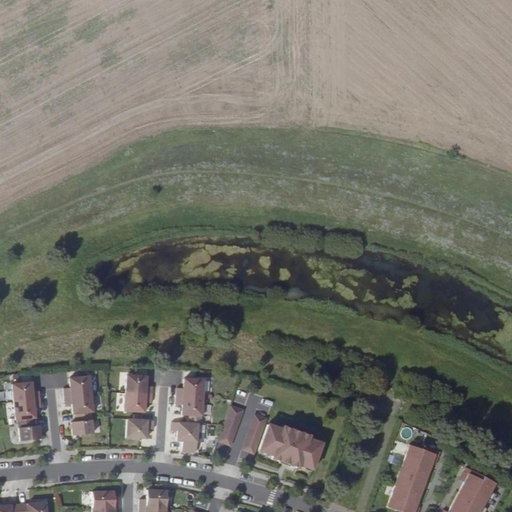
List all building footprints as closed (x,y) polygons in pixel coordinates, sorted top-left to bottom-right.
[(126,375),(125,393),(152,395),(152,387),(146,386),(146,376),(126,375)] [(88,376),(68,378),(69,388),(63,388),(64,396),(90,394),(88,376)] [(176,388),(175,396),(202,398),(203,380),(183,378),(182,388),(176,388)] [(11,384),(13,402),(39,399),(38,391),(32,392),(31,382),(11,384)] [(125,393),(124,411),(144,413),(145,403),(151,403),(152,395),(125,393)] [(90,394),(64,396),(65,405),(71,404),(72,414),(75,413),(90,412),(92,412),(90,394)] [(202,398),(175,396),(175,404),(181,405),(180,415),(200,416),(202,398)] [(15,420),(17,420),(32,418),(35,418),(34,408),(40,407),(39,399),(13,402),(15,420)] [(243,410),(231,406),(218,442),(230,446),(243,410)] [(92,434),(90,412),(75,413),(76,422),(70,423),(71,436),(92,434)] [(266,419),(255,415),(242,450),(253,454),(266,419)] [(17,420),(19,442),(40,439),(39,426),(33,426),(32,418),(17,420)] [(152,421),(126,419),(125,438),(145,439),(145,429),(152,430),(152,421)] [(197,424),(171,422),(170,431),(177,431),(176,441),(196,442),(197,424)] [(280,431),(266,426),(257,452),(270,457),(269,460),(295,470),(296,467),(310,471),(319,445),(306,440),(307,437),(281,428),(280,431)] [(420,450),(408,446),(400,468),(404,469),(397,487),(394,486),(386,508),(398,511),(417,511),(419,508),(415,507),(420,495),(417,494),(420,485),(423,486),(430,464),(434,466),(438,452),(422,446),(420,450)] [(404,469),(400,468),(394,486),(397,487),(404,469)] [(478,511),(494,483),(465,468),(459,480),(463,482),(447,511),(445,511),(442,510),(441,511),(478,511)] [(139,499),(138,507),(165,509),(166,491),(146,490),(145,499),(139,499)] [(113,492),(91,492),(91,509),(117,508),(117,500),(113,500),(113,496),(113,492)] [(18,504),(18,511),(45,511),(45,502),(18,504)]
